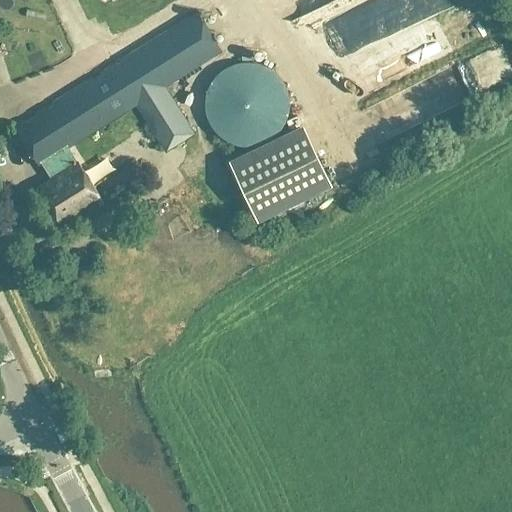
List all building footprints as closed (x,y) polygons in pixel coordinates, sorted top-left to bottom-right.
[(0,0),(0,16),(13,12),(8,0),(0,0)] [(45,0),(53,19),(76,10),(71,0),(45,0)] [(290,22),(368,0),(273,0),(277,13),(287,10),(290,22)] [(458,0),(422,0),(423,8),(459,6),(458,0)] [(163,88),(220,52),(196,13),(75,89),(13,128),(37,167),(41,165),(50,180),(36,189),(61,229),(102,203),(77,164),(76,164),(66,149),(135,106),(165,153),(192,135),(163,88)] [(402,77),(471,51),(464,32),(395,58),(402,77)] [(2,62),(13,89),(48,74),(36,48),(2,62)] [(491,89),(509,84),(501,58),(483,63),(491,89)] [(288,105),(287,96),(285,90),(282,85),(279,80),(275,76),(271,72),(266,69),(261,66),(256,65),(250,64),(243,64),(235,65),(229,67),(223,71),(217,75),(212,81),(208,87),(206,92),(204,101),(204,108),(204,115),(206,119),(208,125),(211,130),(216,135),(221,139),(227,143),(233,145),(239,147),(245,148),(251,147),(257,146),(263,144),(267,141),(272,139),(276,135),(279,131),(283,125),(285,120),(287,114),(288,105)] [(302,131),(230,166),(256,220),(329,185),(302,131)] [(76,271),(91,262),(85,252),(69,261),(76,271)]
